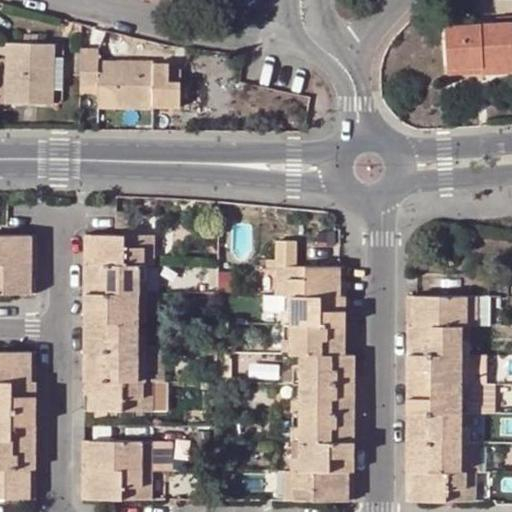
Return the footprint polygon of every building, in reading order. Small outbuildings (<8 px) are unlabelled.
[(511,19),(445,24),(447,39),(511,48),(511,19)] [(483,62),(484,71),(511,68),(511,48),(447,39),(449,65),(483,62)] [(6,85),(5,102),(53,104),(53,90),(54,56),(54,44),(7,43),(6,58),(10,59),(9,85),(6,85)] [(181,108),(181,81),(169,81),(169,70),(169,64),(98,62),(97,51),(80,50),(79,92),(96,92),(96,105),(123,106),(181,108)] [(64,57),(54,56),(53,90),(62,90),(64,57)] [(169,70),(169,81),(181,81),(181,70),(169,70)] [(116,218),(115,229),(128,229),(128,212),(116,212),(116,218)] [(6,234),(0,233),(0,262),(34,262),(34,234),(6,234)] [(85,235),(85,265),(144,266),(152,266),(152,236),(122,236),(85,235)] [(276,296),(283,296),(343,298),(343,268),(340,268),(336,268),(297,267),(296,240),(276,240),(277,259),(270,259),(270,268),(277,269),(276,296)] [(0,293),(34,294),(34,262),(0,262),(0,293)] [(144,293),(144,266),(85,265),(85,292),(144,293)] [(85,292),(85,323),(144,324),(144,293),(85,292)] [(272,309),(283,309),(283,296),(276,296),(272,295),(272,309)] [(416,295),(409,295),(408,324),(468,324),(475,324),(475,295),(416,295)] [(475,295),(475,324),(489,324),(489,295),(475,295)] [(343,326),(343,298),(283,296),(283,309),(283,326),(293,326),(343,326)] [(145,352),(144,324),(85,323),(85,351),(145,352)] [(408,324),(408,354),(467,354),(468,324),(408,324)] [(293,326),(283,326),(282,354),(292,354),(293,339),(293,326)] [(293,326),(293,339),(292,354),(343,354),(343,326),(293,326)] [(35,352),(0,351),(0,381),(35,382),(35,352)] [(85,351),(85,380),(145,381),(145,352),(85,351)] [(151,381),(165,382),(165,352),(145,352),(145,381),(151,381)] [(217,353),(207,353),(207,382),(217,382),(217,353)] [(217,353),(217,382),(231,383),(232,353),(217,353)] [(292,383),(292,354),(282,354),(282,383),(292,383)] [(353,354),(343,354),(292,354),(292,383),(353,384),(353,354)] [(408,354),(408,383),(467,383),(467,354),(408,354)] [(485,354),(467,354),(467,383),(485,383),(485,354)] [(85,380),(84,409),(151,410),(151,381),(145,381),(85,380)] [(0,381),(0,410),(35,411),(35,382),(0,381)] [(165,382),(151,381),(151,410),(165,410),(166,382),(165,382)] [(353,411),(353,384),(292,383),(292,411),(353,411)] [(408,383),(408,412),(467,412),(467,383),(408,383)] [(0,410),(0,440),(35,440),(35,411),(0,410)] [(292,411),(292,440),(352,441),(353,411),(292,411)] [(408,412),(408,441),(467,442),(467,412),(408,412)] [(84,439),(84,469),(150,469),(150,440),(84,439)] [(0,440),(0,468),(35,468),(35,440),(0,440)] [(172,440),(150,440),(150,469),(172,469),(172,440)] [(352,470),(352,441),(292,440),(292,470),(352,470)] [(408,441),(408,471),(467,471),(467,442),(408,441)] [(481,442),(467,442),(467,471),(474,471),(481,471),(481,442)] [(0,468),(0,497),(35,497),(35,468),(0,468)] [(84,497),(150,498),(150,469),(84,469),(84,497)] [(292,470),(285,470),(284,498),(352,498),(352,470),(292,470)] [(474,471),(467,471),(408,471),(407,499),(474,500),(474,471)] [(205,485),(205,498),(216,498),(216,485),(205,485)]
